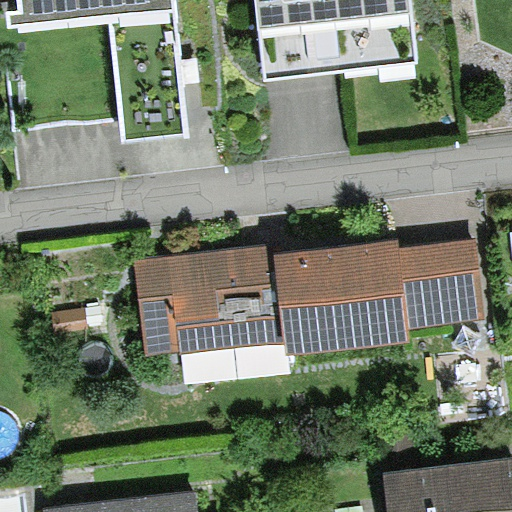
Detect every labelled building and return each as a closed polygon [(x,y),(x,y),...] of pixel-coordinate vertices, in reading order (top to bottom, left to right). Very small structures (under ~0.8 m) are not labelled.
[(28,0),(34,40),(210,15),(208,0),(28,0)] [(433,0),(264,0),(274,85),(441,66),(433,0)] [(499,234),(158,271),(170,379),(449,348),(447,327),(509,320),(499,234)] [(6,284),(0,284),(0,391),(20,389),(6,284)] [(511,511),(511,459),(392,472),(395,511),(511,511)] [(219,511),(216,487),(53,504),(53,511),(219,511)]
